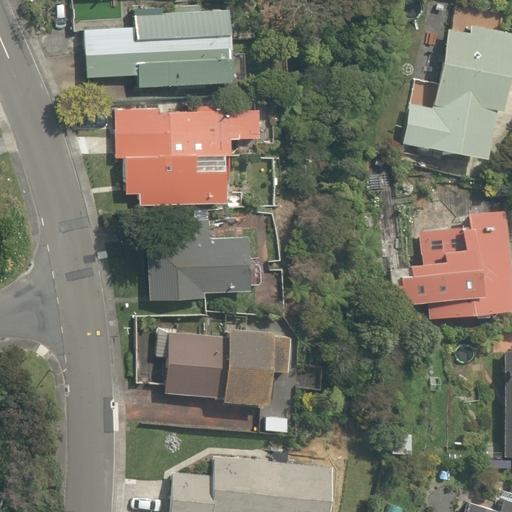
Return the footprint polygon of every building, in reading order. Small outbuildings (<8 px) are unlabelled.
[(233,91),(233,18),(137,17),(136,33),(85,33),(85,81),(142,81),(142,91),(233,91)] [(511,112),(511,38),(444,25),(426,114),(404,110),(397,143),(502,164),(511,112)] [(138,208),(233,209),(234,144),(268,144),(268,109),(116,107),(116,160),(129,160),(128,197),(138,197),(138,208)] [(450,198),(393,203),(399,269),(386,270),(389,310),(419,308),(420,327),(511,320),(511,238),(510,217),(468,221),(469,227),(453,229),(450,198)] [(210,236),(148,236),(149,303),(205,302),(205,291),(260,290),(260,247),(210,248),(210,236)] [(231,342),(168,338),(164,398),(231,403),(230,410),(262,412),(260,432),(293,434),(300,340),(232,335),(231,342)] [(511,355),(503,355),(496,455),(511,456),(511,355)] [(334,511),(338,470),(214,460),(212,479),(166,475),(163,511),(334,511)] [(485,509),(465,504),(462,511),(511,511),(511,495),(490,490),(485,509)]
